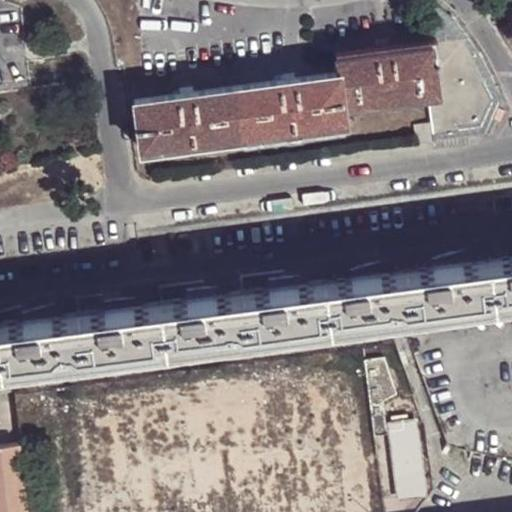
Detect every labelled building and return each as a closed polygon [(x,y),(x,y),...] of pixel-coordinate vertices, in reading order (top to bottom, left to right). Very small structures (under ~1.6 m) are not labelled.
[(418,145),(486,135),(501,102),(490,75),(475,48),(456,22),(452,18),(434,5),(423,7),(428,45),(434,45),(439,93),(432,94),(435,123),(415,126),(418,145)] [(419,96),(432,94),(439,93),(434,45),(428,45),(338,57),(339,71),(344,106),(346,105),(365,103),(365,106),(382,104),(382,101),(402,98),(402,101),(420,99),(419,96)] [(348,120),(346,105),(344,106),(339,71),(135,98),(141,147),(159,144),(159,148),(176,146),(176,142),(211,138),(212,142),(230,139),(229,135),(261,131),(261,135),(279,133),(278,129),(312,124),(313,129),(330,127),(330,122),(348,120)] [(511,210),(511,197),(498,199),(499,212),(511,210)] [(193,252),(191,240),(174,242),(175,254),(193,252)] [(466,262),(475,260),(471,249),(434,257),(435,266),(466,262)] [(511,255),(475,260),(466,262),(435,266),(393,271),(385,272),(353,276),(330,280),(308,283),(269,288),(227,294),(187,299),(144,304),(106,308),(63,314),(24,320),(0,322),(0,366),(336,322),(391,316),(471,304),(511,299),(511,255)] [(385,272),(393,271),(389,258),(353,268),(353,276),(385,272)] [(267,281),(269,288),(308,283),(307,276),(267,281)] [(187,299),(227,294),(226,286),(187,291),(187,299)] [(106,308),(144,304),(143,296),(106,300),(106,308)] [(24,320),(63,314),(61,302),(24,312),(24,320)] [(368,355),(377,430),(389,429),(385,396),(397,388),(386,353),(368,355)] [(397,428),(405,495),(428,492),(419,425),(413,425),(412,418),(398,420),(399,427),(397,428)] [(0,444),(0,511),(28,511),(19,442),(0,444)]
